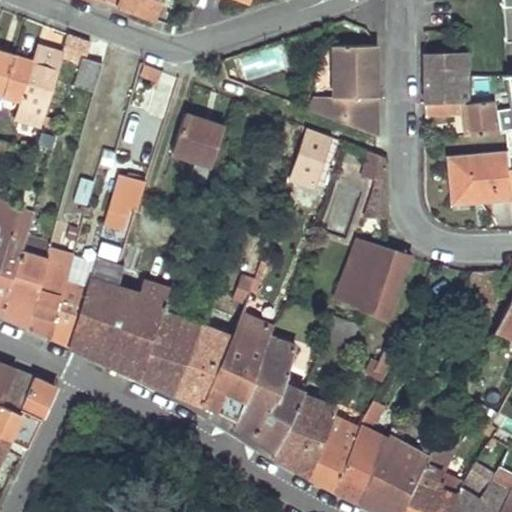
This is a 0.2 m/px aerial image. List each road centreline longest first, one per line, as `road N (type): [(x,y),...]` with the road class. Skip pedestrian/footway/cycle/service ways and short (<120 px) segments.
road 1 (residential): [(511,247),(445,243),(412,219),(401,181),(400,0)]
road 2 (residential): [(77,375),(169,417),(330,511)]
road 3 (residential): [(36,0),(175,47),(275,19)]
road 4 (residential): [(10,511),(77,375)]
